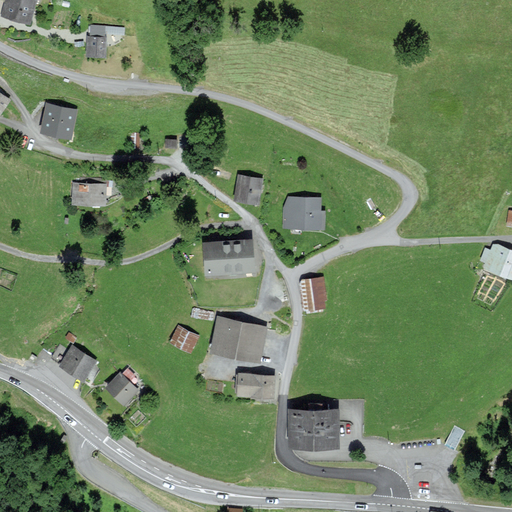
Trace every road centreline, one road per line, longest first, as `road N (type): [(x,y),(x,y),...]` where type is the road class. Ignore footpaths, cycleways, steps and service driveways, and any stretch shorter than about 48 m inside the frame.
road 1 (unclassified): [(362,239),(401,211),(408,196),(392,173),(243,103),(83,78),(0,45)]
road 2 (secondary): [(89,429),(143,467),(192,487),(397,505)]
road 3 (unclassified): [(291,277),(298,320),(280,446),(303,469),(388,480),(397,505)]
road 4 (residential): [(0,119),(84,155),(177,163),(251,222)]
road 5 (unclassified): [(251,222),(199,230),(123,261),(40,258),(0,246)]
road 6 (unclassified): [(511,237),(362,239)]
road 7 (unclassified): [(89,429),(82,446),(88,468),(157,511)]
